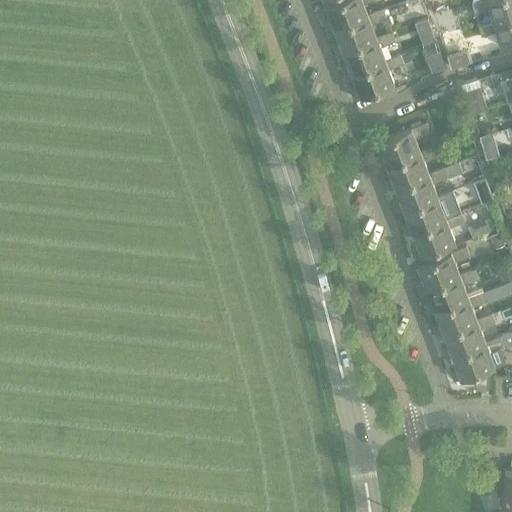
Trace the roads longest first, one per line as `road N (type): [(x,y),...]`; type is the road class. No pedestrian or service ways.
road 1 (tertiary): [(220,0),(309,255),(353,430)]
road 2 (residential): [(351,127),(452,412)]
road 3 (residential): [(351,127),(511,59)]
road 4 (residential): [(304,0),(351,127)]
